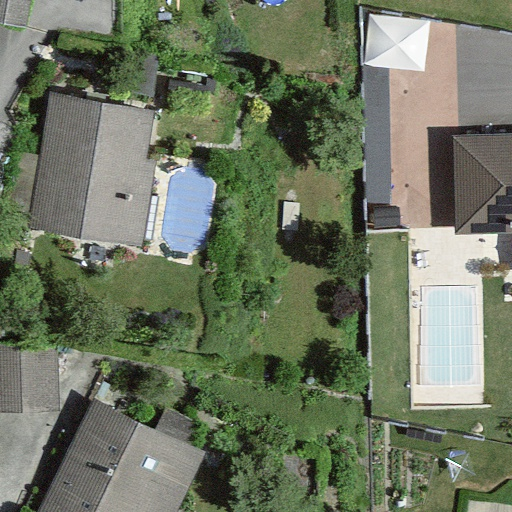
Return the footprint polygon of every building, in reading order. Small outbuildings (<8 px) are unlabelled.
[(427,63),(430,15),(372,13),(370,61),(427,63)] [(400,65),(401,143),(464,143),(463,95),(468,95),(468,18),(433,19),(433,65),(400,65)] [(141,252),(165,117),(57,98),(33,232),(141,252)] [(511,144),(455,144),(454,242),(511,242),(511,144)] [(0,423),(62,419),(58,350),(0,353),(0,423)] [(181,511),(207,460),(96,406),(43,511),(181,511)]
